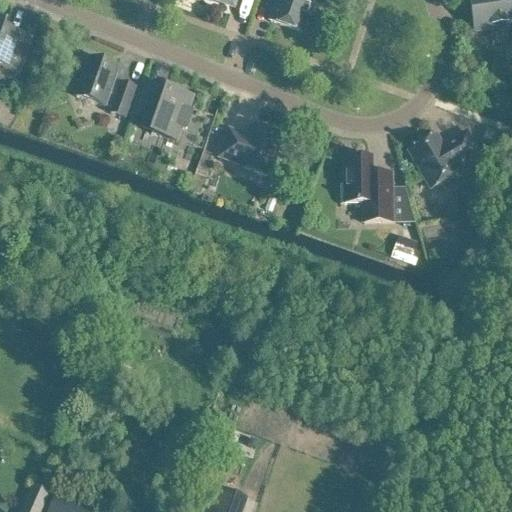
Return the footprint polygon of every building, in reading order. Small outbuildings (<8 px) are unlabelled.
[(198,0),(211,4),(212,2),(232,9),(235,0),(198,0)] [(314,0),(278,0),(270,25),(302,36),(314,0)] [(511,27),(511,0),(471,0),(470,0),(476,33),(511,27)] [(0,70),(18,77),(30,41),(4,32),(6,26),(0,23),(0,70)] [(125,122),(135,91),(113,84),(118,72),(89,62),(76,100),(104,110),(104,109),(112,112),(110,117),(125,122)] [(13,84),(10,93),(18,96),(21,87),(13,84)] [(177,146),(181,132),(185,134),(191,118),(187,116),(192,102),(167,93),(147,86),(135,120),(155,127),(154,128),(151,137),(177,146)] [(268,181),(283,139),(255,129),(251,142),(228,134),(219,161),(241,169),(241,172),(268,181)] [(500,176),(511,143),(511,142),(486,133),(482,143),(496,148),(492,160),(490,159),(485,171),(500,176)] [(456,174),(480,160),(466,136),(442,150),(436,139),(408,155),(430,193),(458,177),(456,174)] [(413,227),(401,187),(372,187),(372,162),(343,163),(343,188),(339,188),(340,208),(365,208),(365,226),(364,226),(364,227),(413,227)] [(282,201),(289,178),(286,176),(279,174),(271,197),(278,200),(282,201)] [(420,255),(414,253),(416,246),(399,239),(391,261),(414,269),(420,255)] [(0,468),(9,445),(0,441),(0,468)] [(258,445),(250,442),(248,451),(255,453),(258,445)] [(223,473),(230,453),(213,447),(206,467),(223,473)] [(40,475),(48,478),(51,471),(43,468),(40,475)] [(42,511),(49,495),(33,488),(23,511),(42,511)] [(242,511),(247,501),(211,488),(202,511),(242,511)] [(85,511),(54,500),(49,511),(85,511)]
